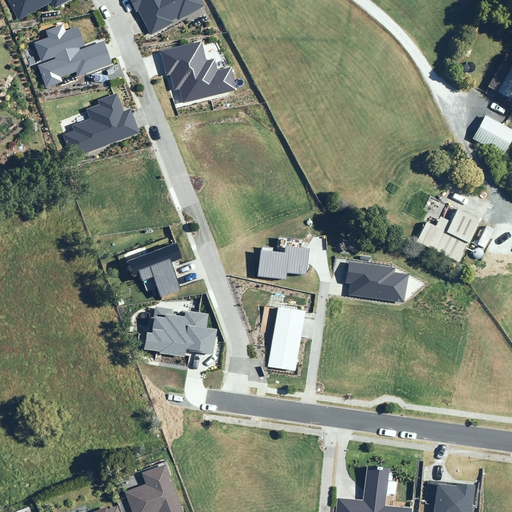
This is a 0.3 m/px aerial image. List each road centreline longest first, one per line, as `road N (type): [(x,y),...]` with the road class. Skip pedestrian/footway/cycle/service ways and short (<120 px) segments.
road 1 (residential): [(106,0),(237,336),(228,395)]
road 2 (residential): [(511,435),(228,395)]
